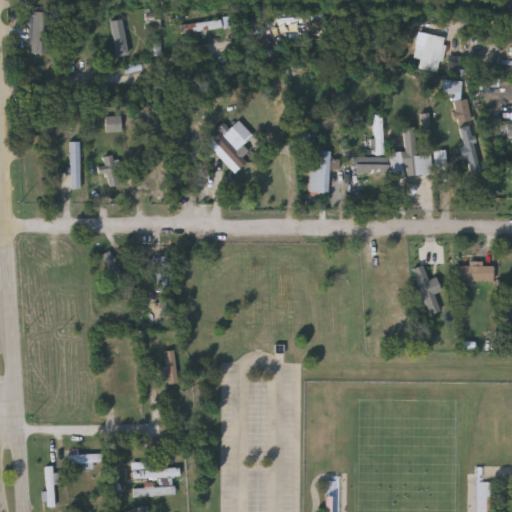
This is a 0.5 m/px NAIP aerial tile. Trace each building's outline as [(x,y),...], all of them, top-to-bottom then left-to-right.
[(31,52),(34,11),(53,12),(49,53),(31,52)] [(114,19),(127,19),(127,55),(114,55),(114,19)] [(347,19),(358,19),(358,38),(347,38),(347,19)] [(221,28),(182,32),(181,23),(221,20),(221,28)] [(418,69),(419,33),(443,35),(442,70),(418,69)] [(462,83),(446,83),(445,94),(462,94),(462,83)] [(456,122),(471,120),(469,99),(453,101),(456,122)] [(374,114),(382,114),(383,154),(388,154),(389,173),(356,174),(356,156),(376,156),(374,114)] [(122,130),(107,131),(107,116),(122,116),(122,130)] [(246,142),(236,151),(247,162),(235,173),(208,144),(229,124),(246,142)] [(458,127),(470,124),(481,170),(469,173),(458,127)] [(402,126),(415,126),(416,175),(403,175),(402,126)] [(80,141),(80,187),(70,187),(70,141),(80,141)] [(329,191),(319,191),(319,150),(329,150),(329,191)] [(436,171),(448,170),(447,151),(435,151),(436,171)] [(95,166),(103,166),(103,155),(117,155),(117,185),(95,185),(95,166)] [(103,255),(115,281),(124,277),(112,251),(103,255)] [(171,256),(171,288),(157,288),(157,256),(171,256)] [(435,294),(442,291),(437,277),(429,280),(424,265),(414,269),(431,315),(442,311),(435,294)] [(493,281),(456,281),(456,266),(493,266),(493,281)] [(176,351),(176,382),(164,382),(164,351),(176,351)] [(102,454),(102,462),(69,462),(69,454),(102,454)] [(180,477),(132,478),(132,465),(179,465),(180,477)] [(43,492),(43,505),(56,504),(55,485),(60,485),(60,473),(54,473),(54,466),(47,467),(48,492),(43,492)] [(340,474),(340,511),(326,511),(326,474),(340,474)] [(477,511),(477,481),(491,481),(491,511),(477,511)]
